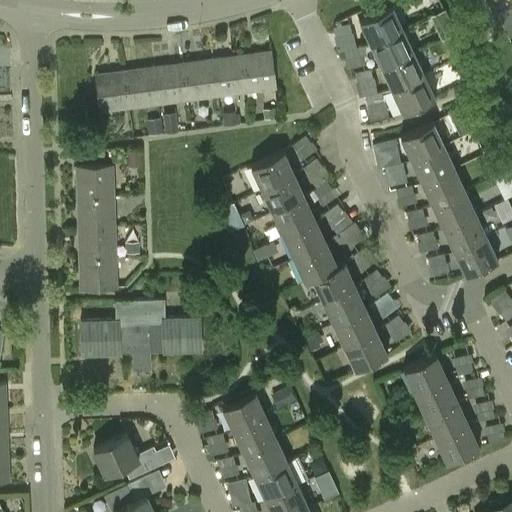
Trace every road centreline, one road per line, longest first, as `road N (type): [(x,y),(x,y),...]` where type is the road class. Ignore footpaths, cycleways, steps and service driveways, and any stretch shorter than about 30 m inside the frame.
road 1 (residential): [(465,292),(439,297),(412,285),(354,159),(345,105),(301,0)]
road 2 (residential): [(40,276),(26,8)]
road 3 (residential): [(221,511),(166,409),(141,401),(44,410)]
road 4 (unclassified): [(248,0),(88,18),(26,8)]
road 5 (residential): [(44,410),(40,276)]
road 6 (residential): [(511,456),(397,511)]
